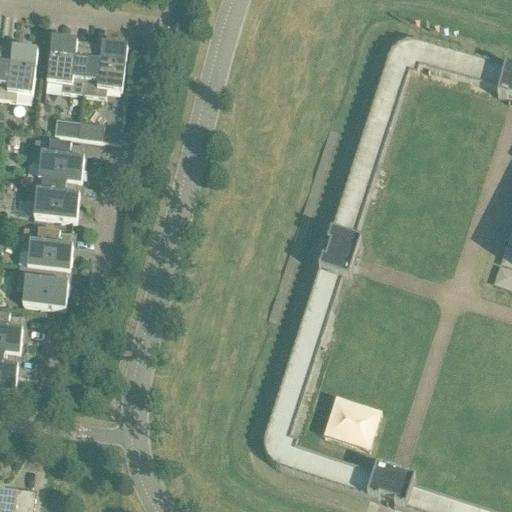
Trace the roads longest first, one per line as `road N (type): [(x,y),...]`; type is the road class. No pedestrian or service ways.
road 1 (residential): [(35,421),(53,344),(93,304),(107,185),(144,136),(154,37)]
road 2 (residential): [(0,8),(138,24),(154,37)]
